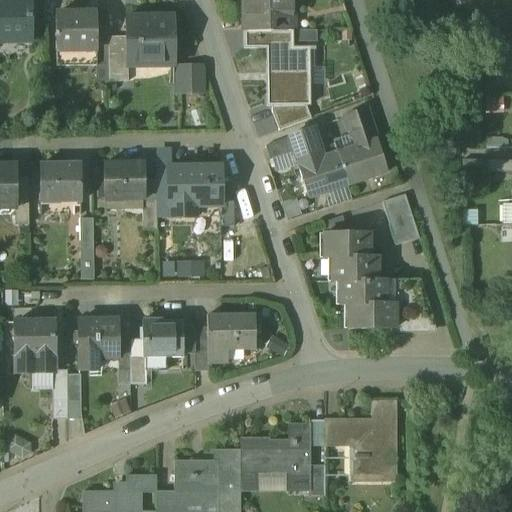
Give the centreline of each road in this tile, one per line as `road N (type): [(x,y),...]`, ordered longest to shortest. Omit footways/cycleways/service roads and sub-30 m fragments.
road 1 (residential): [(317,372),(197,0)]
road 2 (residential): [(41,475),(214,403),(317,372)]
road 3 (residential): [(317,372),(511,371)]
